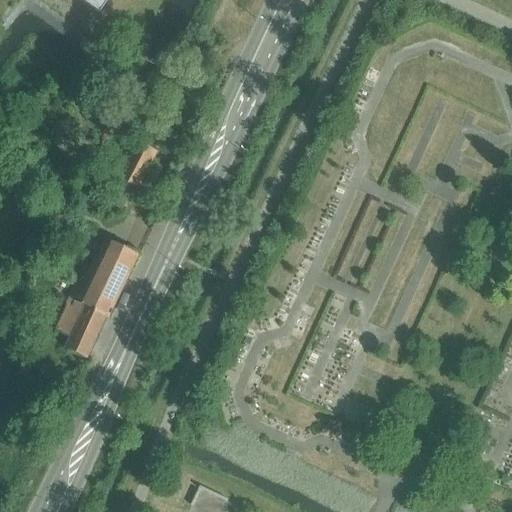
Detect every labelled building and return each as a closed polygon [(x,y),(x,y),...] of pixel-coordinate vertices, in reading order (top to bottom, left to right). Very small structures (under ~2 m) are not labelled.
[(79,0),(99,13),(107,0),(79,0)] [(117,164),(124,167),(117,179),(137,190),(156,153),(137,143),(133,151),(125,148),(125,147),(116,163),(117,164)] [(44,237),(66,241),(70,221),(47,217),(44,237)] [(65,349),(86,359),(105,317),(107,319),(137,256),(104,240),(70,312),(64,309),(53,333),(69,340),(65,349)] [(200,487),(190,511),(235,511),(240,502),(200,487)]
